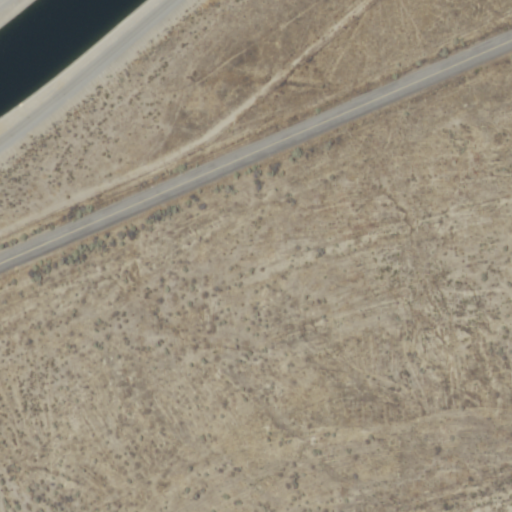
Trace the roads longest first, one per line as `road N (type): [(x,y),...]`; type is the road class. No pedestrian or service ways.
road 1 (residential): [(0,263),(511,39)]
road 2 (track): [(0,216),(366,0)]
